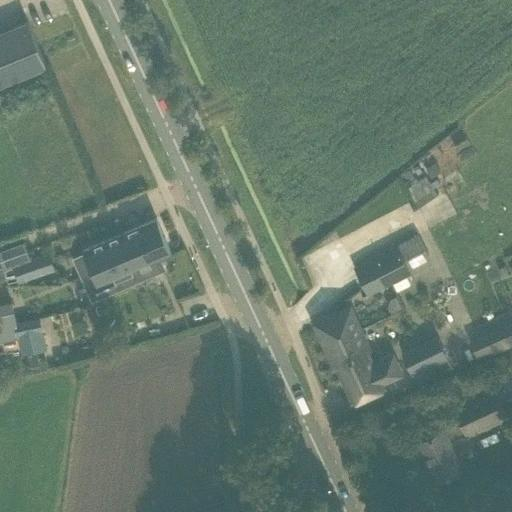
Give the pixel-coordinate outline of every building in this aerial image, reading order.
[(0,31),(0,83),(45,65),(27,21),(23,22),(0,31)] [(417,207),(437,193),(425,175),(414,182),(418,188),(409,195),(417,207)] [(159,258),(171,252),(156,218),(100,242),(82,250),(83,253),(73,257),(91,298),(163,267),(159,258)] [(0,279),(5,278),(3,268),(29,258),(22,241),(0,248),(0,279)] [(411,272),(397,244),(353,266),(367,294),(411,272)] [(45,343),(40,316),(15,321),(11,302),(0,303),(0,339),(25,335),(27,346),(45,343)] [(335,365),(367,349),(369,348),(349,305),(313,322),(333,366),(335,365)] [(400,353),(409,375),(448,356),(438,335),(400,353)] [(367,349),(335,365),(352,402),(384,387),(382,383),(402,374),(392,353),(372,362),(367,349)] [(451,445),(510,417),(495,383),(453,404),(460,420),(417,440),(434,478),(453,469),(460,466),(451,445)]
